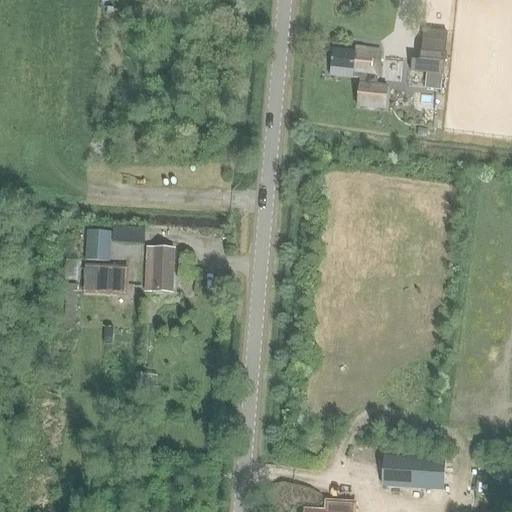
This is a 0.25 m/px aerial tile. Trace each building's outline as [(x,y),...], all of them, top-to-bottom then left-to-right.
[(419,62),(411,61),(410,73),(442,77),(446,43),(421,40),(419,62)] [(329,76),(360,78),(357,107),(385,110),(387,88),(376,87),(379,52),(355,49),(354,54),(331,52),(329,76)] [(110,263),(111,233),(87,232),(85,262),(110,263)] [(151,292),(172,293),(174,252),(146,251),(145,270),(152,270),(151,292)] [(88,265),(88,291),(131,291),(131,265),(88,265)] [(383,458),(381,489),(443,493),(445,462),(383,458)]
